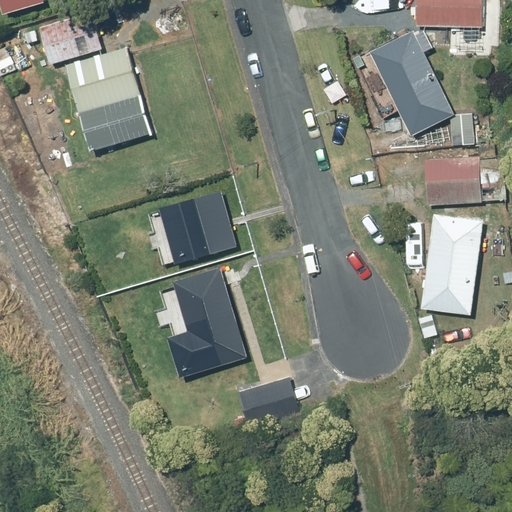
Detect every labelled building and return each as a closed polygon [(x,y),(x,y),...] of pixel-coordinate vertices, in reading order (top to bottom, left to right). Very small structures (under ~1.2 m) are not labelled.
[(417,0),(417,26),(482,27),(482,0),(417,0)] [(92,19),(46,33),(55,63),(101,49),(92,19)] [(370,52),(411,136),(453,115),(423,53),(431,49),(422,30),(414,34),(412,31),(370,52)] [(125,48),(66,65),(90,151),(150,134),(125,48)] [(479,158),(425,160),(426,204),(481,202),(479,158)] [(209,270),(171,281),(198,372),(246,358),(226,291),(235,288),(228,268),(227,268),(222,250),(236,246),(220,191),(170,206),(186,261),(205,256),(209,270)] [(433,214),(420,308),(469,315),(482,221),(433,214)] [(301,415),(289,377),(237,392),(244,416),(234,419),(237,431),(251,429),(301,415)] [(172,433),(160,435),(162,447),(174,445),(172,433)]
